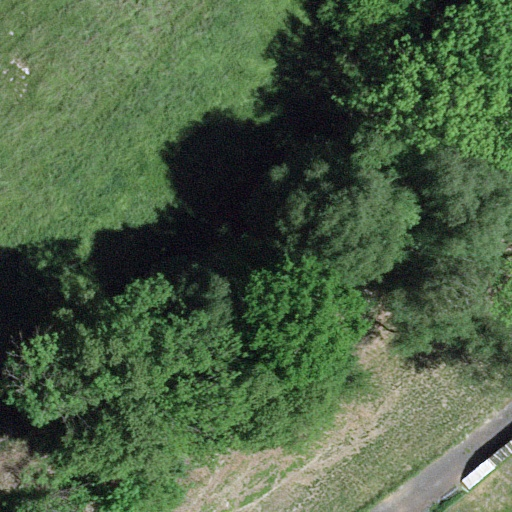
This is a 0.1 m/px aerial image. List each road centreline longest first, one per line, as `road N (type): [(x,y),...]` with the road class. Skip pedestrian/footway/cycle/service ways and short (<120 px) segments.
road 1 (track): [(0,432),(196,282),(292,190),(387,74),(431,0)]
road 2 (track): [(402,511),(511,427)]
